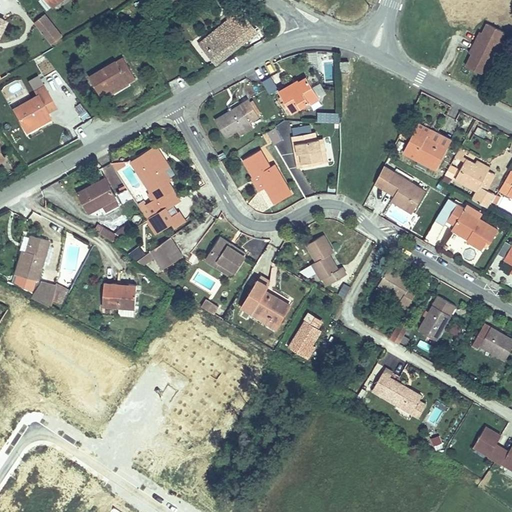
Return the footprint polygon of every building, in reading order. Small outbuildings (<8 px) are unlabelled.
[(30,0),(39,12),(54,0),(30,0)] [(237,29),(222,8),(207,17),(213,26),(185,46),(201,64),(232,44),(227,37),(236,31),(237,29)] [(49,43),(33,22),(23,30),(39,51),(49,43)] [(480,78),(505,36),(489,27),(483,37),(481,41),(477,39),(468,54),(472,56),(470,60),(464,69),(480,78)] [(241,38),(236,31),(227,37),(232,44),(241,38)] [(89,101),(98,96),(109,91),(112,97),(119,94),(118,92),(127,88),(116,66),(107,71),(106,69),(79,83),(89,101)] [(347,77),(338,77),(337,90),(347,90),(347,77)] [(109,91),(98,96),(102,103),(112,97),(109,91)] [(0,116),(10,134),(35,120),(33,118),(43,112),(31,92),(22,97),(25,101),(0,116)] [(287,102),(276,107),(287,129),(306,119),(308,122),(318,117),(306,93),(296,97),(299,104),(290,108),(287,102)] [(296,97),(287,102),(290,108),(299,104),(296,97)] [(85,121),(91,116),(80,103),(74,108),(85,121)] [(222,150),(236,142),(247,136),(257,131),(247,113),(212,132),(222,150)] [(35,120),(10,134),(13,139),(37,125),(35,120)] [(274,143),(281,141),(277,129),(270,131),(274,143)] [(247,136),(236,142),(239,148),(251,142),(247,136)] [(409,137),(395,161),(426,180),(437,161),(416,148),(419,143),(409,137)] [(302,179),(317,174),(313,156),(310,157),(309,153),(307,145),(289,149),(291,158),(293,158),(295,167),(298,166),(302,179)] [(316,151),(309,153),(310,157),(313,156),(317,174),(321,173),(316,151)] [(152,162),(147,154),(121,168),(120,165),(115,168),(111,168),(111,172),(104,172),(116,193),(120,201),(135,192),(139,199),(137,200),(149,222),(153,219),(168,211),(155,189),(159,187),(154,178),(147,166),(152,162)] [(147,166),(154,178),(159,175),(152,162),(147,166)] [(464,168),(479,177),(482,172),(467,163),(464,168)] [(472,200),(466,211),(482,220),(493,201),(477,192),(485,180),(479,177),(464,168),(456,164),(444,185),(472,200)] [(253,168),(236,177),(247,195),(251,193),(258,205),(263,215),(280,206),(267,183),(262,186),(253,168)] [(377,178),(366,195),(388,209),(386,212),(407,224),(419,204),(377,178)] [(511,186),(504,182),(493,201),(511,212),(511,186)] [(120,201),(116,193),(105,199),(101,192),(76,205),(88,226),(99,220),(113,212),(114,215),(125,209),(120,201)] [(258,205),(251,193),(247,195),(244,196),(251,209),(258,205)] [(116,219),(114,215),(113,212),(99,220),(103,226),(116,219)] [(460,244),(457,249),(470,257),(475,249),(479,251),(486,239),(453,221),(455,218),(446,213),(437,229),(444,233),(444,234),(460,244)] [(149,222),(136,229),(146,247),(163,237),(157,227),(153,219),(149,222)] [(157,227),(163,237),(164,239),(171,234),(165,223),(157,227)] [(92,230),(88,236),(106,245),(114,241),(119,238),(117,233),(106,238),(92,230)] [(460,244),(444,234),(440,239),(457,249),(460,244)] [(21,241),(15,260),(13,266),(8,264),(2,282),(0,287),(0,293),(20,301),(24,289),(26,290),(41,248),(21,241)] [(218,248),(209,243),(195,267),(205,273),(209,267),(225,277),(234,261),(216,252),(218,248)] [(321,260),(312,244),(296,253),(306,270),(302,273),(310,288),(315,285),(320,293),(337,284),(331,273),(327,276),(318,262),(321,260)] [(132,264),(141,271),(149,265),(155,275),(170,265),(159,246),(132,264)] [(511,264),(511,265),(511,264),(511,259),(503,254),(496,267),(507,274),(502,282),(511,288),(511,264)] [(209,267),(205,273),(222,283),(225,277),(209,267)] [(405,291),(381,275),(371,291),(397,306),(393,312),(400,317),(412,298),(403,294),(405,291)] [(109,289),(95,289),(95,314),(111,313),(129,313),(130,313),(129,289),(119,289),(119,295),(109,295),(109,289)] [(234,312),(244,318),(270,333),(281,314),(263,304),(255,300),(258,296),(246,289),(234,312)] [(23,309),(49,323),(59,304),(29,291),(23,309)] [(255,300),(263,304),(265,300),(258,296),(255,300)] [(198,302),(195,307),(203,312),(206,307),(198,302)] [(203,312),(210,316),(213,311),(206,307),(203,312)] [(421,343),(438,354),(457,320),(439,310),(421,343)] [(129,313),(111,313),(112,321),(129,320),(129,313)] [(270,333),(244,318),(242,323),(267,338),(270,333)] [(307,318),(302,326),(311,332),(316,325),(307,318)] [(282,350),(299,360),(307,348),(315,335),(311,332),(302,326),(298,324),(282,350)] [(394,326),(383,344),(392,350),(398,341),(403,331),(394,326)] [(507,347),(478,331),(466,351),(473,355),(476,351),(497,364),(507,347)] [(307,348),(299,360),(303,362),(311,350),(307,348)] [(379,375),(366,396),(407,420),(414,407),(417,403),(384,383),(386,379),(379,375)] [(414,407),(407,420),(412,423),(419,410),(414,407)] [(481,433),(470,450),(485,460),(483,463),(481,465),(494,473),(496,471),(499,466),(511,474),(511,452),(509,451),(504,459),(491,450),(496,442),(481,433)] [(485,460),(470,450),(468,454),(483,463),(485,460)] [(511,474),(499,466),(496,471),(511,481),(511,479),(511,474)]
